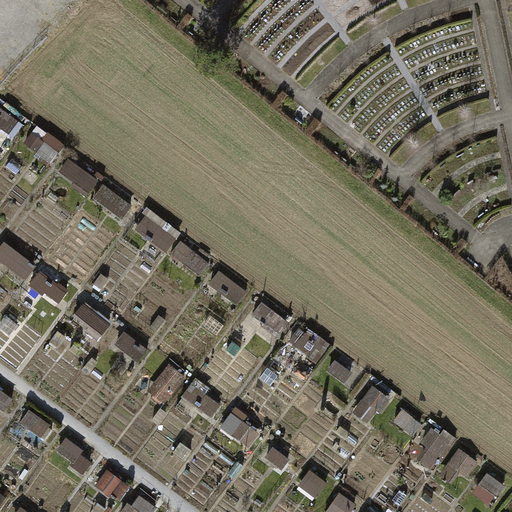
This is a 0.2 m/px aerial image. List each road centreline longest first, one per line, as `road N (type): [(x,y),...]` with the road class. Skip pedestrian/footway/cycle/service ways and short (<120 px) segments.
road 1 (track): [(511,230),(488,248),(182,0)]
road 2 (track): [(0,374),(183,511)]
road 3 (track): [(305,100),(381,33),(467,0)]
road 4 (track): [(402,178),(445,138),(511,115)]
road 5 (track): [(486,0),(511,122)]
